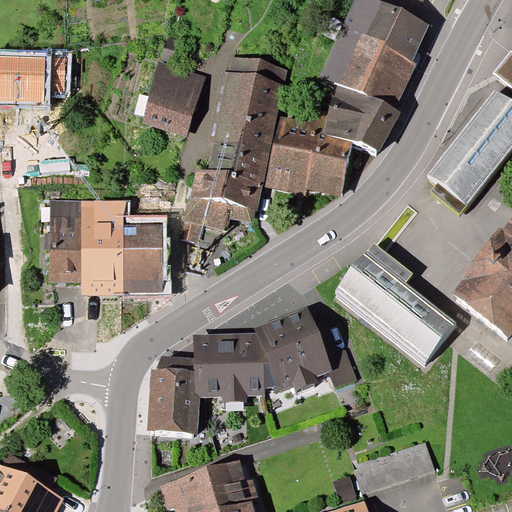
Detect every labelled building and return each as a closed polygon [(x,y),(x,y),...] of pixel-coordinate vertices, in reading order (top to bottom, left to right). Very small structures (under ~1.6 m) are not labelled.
[(429,24),(374,0),(354,0),(341,30),(412,62),(429,24)] [(412,62),(341,30),(320,76),(336,83),(396,110),(416,63),(412,62)] [(511,51),(493,72),(511,87),(511,51)] [(289,70),(232,57),(228,72),(224,72),(209,141),(214,142),(207,169),(262,184),(282,99),(285,84),(289,70)] [(206,79),(159,66),(141,133),(188,146),(206,79)] [(396,110),(336,83),(328,110),(322,133),(353,140),(377,149),(401,113),(396,110)] [(511,103),(495,90),(428,175),(468,206),(511,150),(511,103)] [(307,188),(340,196),(353,140),(322,133),(328,110),(282,99),(262,184),(306,195),(307,188)] [(189,228),(188,240),(198,243),(204,226),(225,229),(230,216),(254,220),(262,184),(207,169),(198,167),(182,227),(189,228)] [(82,284),(82,201),(50,201),(50,284),(82,284)] [(126,201),(82,201),(82,284),(83,294),(126,294),(126,215),(126,201)] [(163,216),(126,215),(126,294),(163,293),(163,216)] [(511,228),(453,306),(511,350),(511,349),(511,228)] [(460,332),(369,257),(333,300),(424,375),(460,332)] [(150,441),(197,445),(200,405),(285,407),(338,387),(312,319),(254,340),(195,343),(196,368),(157,370),(150,441)] [(255,511),(251,498),(258,496),(253,479),(247,481),(240,460),(159,485),(167,510),(174,507),(175,511),(255,511)] [(57,511),(64,500),(0,465),(0,511),(57,511)] [(368,511),(365,500),(326,511),(368,511)]
